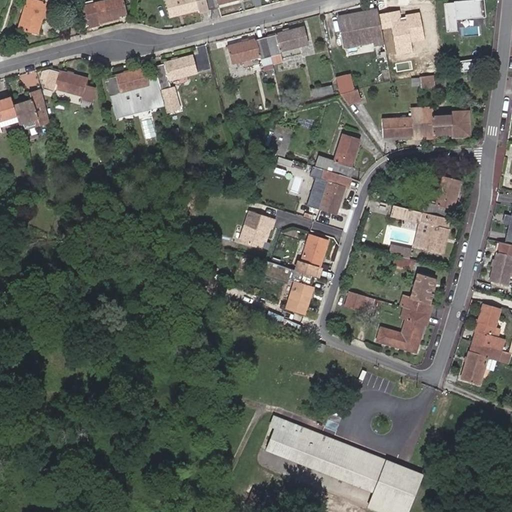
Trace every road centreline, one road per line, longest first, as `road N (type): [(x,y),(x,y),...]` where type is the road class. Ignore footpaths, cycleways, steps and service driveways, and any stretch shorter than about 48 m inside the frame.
road 1 (residential): [(490,152),(407,156),(381,167),(359,205),(324,320),(337,342),(433,374)]
road 2 (residential): [(330,0),(168,40),(95,39),(0,66)]
road 3 (residential): [(433,374),(468,271),(490,152)]
road 4 (residential): [(490,152),(508,0)]
